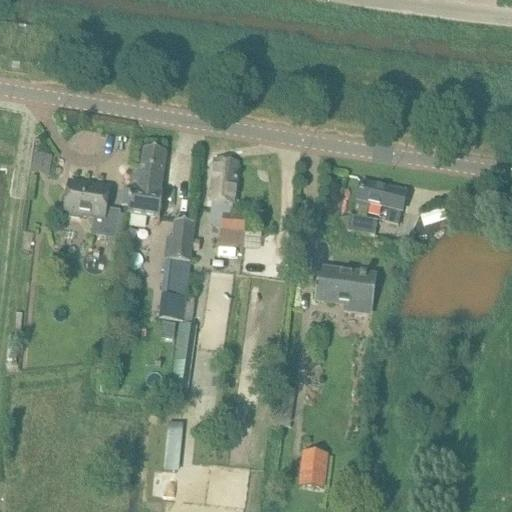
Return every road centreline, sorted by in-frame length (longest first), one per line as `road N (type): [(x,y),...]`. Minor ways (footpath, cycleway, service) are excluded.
road 1 (tertiary): [(511,174),(0,89)]
road 2 (residential): [(511,18),(375,0)]
